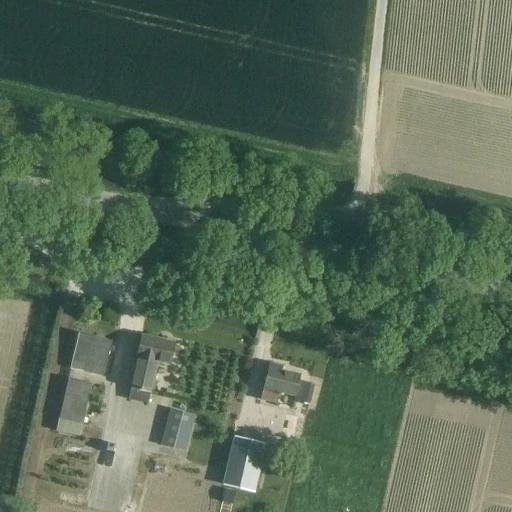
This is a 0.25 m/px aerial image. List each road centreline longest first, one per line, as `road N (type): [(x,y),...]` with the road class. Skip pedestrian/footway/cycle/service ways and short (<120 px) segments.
road 1 (unclassified): [(511,293),(0,180)]
road 2 (track): [(0,99),(362,182)]
road 3 (track): [(22,511),(80,260)]
road 4 (track): [(125,208),(231,204),(357,221)]
road 5 (track): [(357,221),(382,0)]
road 6 (track): [(0,294),(32,301),(0,444)]
road 7 (track): [(511,268),(357,221)]
road 8 (track): [(156,274),(273,307)]
